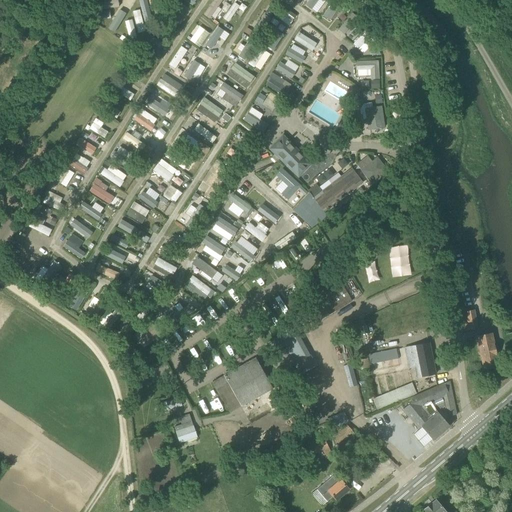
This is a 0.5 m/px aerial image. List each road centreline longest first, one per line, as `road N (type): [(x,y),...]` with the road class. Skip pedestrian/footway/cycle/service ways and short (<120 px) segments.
road 1 (unclassified): [(384,24),(398,60),(467,420)]
road 2 (track): [(0,279),(74,329),(110,371),(133,511)]
road 3 (primary): [(382,511),(476,431)]
